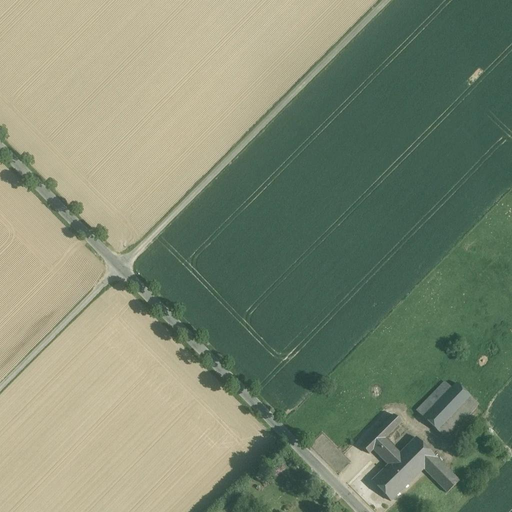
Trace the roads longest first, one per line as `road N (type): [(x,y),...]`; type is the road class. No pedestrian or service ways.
road 1 (unclassified): [(121,266),(386,0)]
road 2 (tertiary): [(121,266),(364,511)]
road 3 (tertiary): [(0,143),(121,266)]
road 4 (track): [(0,386),(121,266)]
